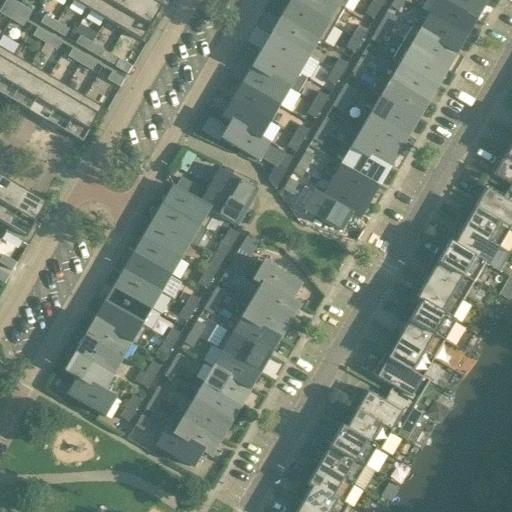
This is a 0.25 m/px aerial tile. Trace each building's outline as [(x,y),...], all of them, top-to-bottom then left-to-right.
[(6,0),(3,6),(15,13),(20,5),(11,0),(6,0)] [(69,0),(87,10),(93,0),(69,0)] [(117,0),(93,0),(87,10),(105,21),(117,0)] [(117,0),(105,21),(123,31),(140,0),(117,0)] [(161,7),(148,0),(140,0),(123,31),(141,42),(161,7)] [(326,0),(291,0),(290,1),(333,26),(343,9),(338,6),(326,0)] [(343,9),(348,0),(326,0),(338,6),(343,9)] [(373,0),(371,4),(379,9),(384,0),(373,0)] [(404,1),(402,0),(393,0),(390,7),(398,12),(404,1)] [(465,38),(475,20),(440,0),(436,0),(428,15),(463,35),(462,37),(465,38)] [(485,3),(480,0),(440,0),(475,20),(485,3)] [(323,44),(333,26),(290,1),(281,18),(318,40),(317,41),(323,44)] [(373,19),(379,9),(371,4),(365,15),(373,19)] [(20,5),(15,13),(27,20),(32,12),(20,5)] [(15,13),(3,6),(0,10),(0,14),(10,20),(15,13)] [(23,28),(27,20),(15,13),(10,20),(23,28)] [(40,24),(52,31),(57,22),(45,15),(40,24)] [(418,32),(454,52),(462,37),(463,35),(428,15),(418,32)] [(273,36),(308,56),(317,41),(318,40),(281,18),(280,19),(282,21),(273,36)] [(383,19),(377,30),(385,34),(391,23),(383,19)] [(69,30),(57,22),(52,31),(64,38),(69,30)] [(352,37),(360,42),(366,31),(358,26),(352,37)] [(411,27),(401,44),(408,48),(444,69),(454,52),(418,32),(411,27)] [(32,37),(44,43),(48,35),(37,29),(32,37)] [(378,45),(385,34),(377,30),(370,40),(378,45)] [(61,43),(48,35),(44,43),(57,51),(61,43)] [(75,44),(87,51),(92,43),(80,36),(75,44)] [(298,73),(308,56),(273,36),(263,52),(298,73)] [(353,53),(360,42),(352,37),(345,48),(353,53)] [(92,43),(87,51),(99,58),(104,50),(92,43)] [(444,69),(408,48),(401,44),(392,61),(399,65),(434,85),(444,69)] [(0,77),(13,56),(0,48),(0,77)] [(79,64),(84,56),(72,49),(67,57),(79,64)] [(306,77),(298,73),(263,52),(253,69),(289,90),(296,94),(306,77)] [(364,52),(357,63),(365,68),(372,56),(364,52)] [(0,77),(0,94),(10,101),(30,66),(13,56),(0,77)] [(96,64),(84,56),(79,64),(91,72),(96,64)] [(119,59),(114,67),(127,76),(132,67),(119,59)] [(380,76),(389,81),(424,102),(434,85),(399,65),(392,61),(390,59),(380,76)] [(332,70),(340,75),(346,64),(338,60),(332,70)] [(365,68),(357,63),(351,73),(359,78),(365,68)] [(48,77),(30,66),(10,101),(28,111),(48,77)] [(279,106),(289,90),(253,69),(243,86),(279,106)] [(334,86),(340,75),(332,70),(326,81),(334,86)] [(111,72),(106,80),(120,88),(125,80),(111,72)] [(424,102),(389,81),(380,76),(370,93),(379,98),(414,119),(424,102)] [(48,77),(28,111),(46,122),(66,87),(48,77)] [(344,85),(338,96),(345,101),(352,90),(344,85)] [(269,123),(279,106),(243,86),(234,102),(269,123)] [(46,122),(63,132),(83,98),(66,87),(46,122)] [(312,104),(320,109),(327,98),(319,93),(312,104)] [(345,101),(338,96),(331,107),(339,111),(345,101)] [(83,98),(63,132),(82,143),(102,108),(83,98)] [(405,135),(406,134),(414,119),(379,98),(369,115),(405,135)] [(259,140),(260,138),(269,123),(234,102),(223,120),(232,125),(232,124),(259,140)] [(314,119),(320,109),(312,104),(306,115),(314,119)] [(395,152),(394,153),(396,155),(408,135),(406,134),(405,135),(369,115),(360,131),(395,152)] [(324,118),(318,129),(326,134),(332,123),(324,118)] [(232,124),(232,125),(222,141),(258,162),(269,143),(260,138),(259,140),(232,124)] [(293,137),(301,142),(307,131),(299,126),(293,137)] [(320,145),(326,134),(318,129),(312,140),(320,145)] [(350,148),(385,169),(394,153),(395,152),(360,131),(350,148)] [(295,153),(301,142),(293,137),(287,148),(295,153)] [(350,148),(340,165),(376,185),(385,169),(350,148)] [(305,151),(298,163),(306,167),(313,156),(305,151)] [(511,158),(507,155),(507,154),(502,152),(490,172),(511,184),(506,192),(511,194),(511,158)] [(285,169),(291,158),(283,154),(277,165),(285,169)] [(306,167),(298,163),(292,173),(300,178),(306,167)] [(330,181),(366,202),(376,185),(340,165),(330,181)] [(218,170),(208,187),(244,207),(254,190),(218,170)] [(0,199),(10,183),(0,176),(0,199)] [(282,190),(290,195),(297,184),(289,179),(282,190)] [(330,181),(321,196),(321,198),(348,214),(347,215),(355,220),(366,202),(330,181)] [(10,183),(0,199),(0,223),(6,227),(7,227),(27,193),(10,183)] [(244,207),(208,187),(199,202),(199,203),(214,212),(213,214),(233,226),(244,207)] [(470,207),(474,210),(475,209),(509,230),(509,231),(511,232),(511,194),(506,192),(502,199),(482,187),(470,207)] [(199,203),(199,202),(174,188),(164,205),(199,226),(199,227),(204,230),(213,214),(214,212),(199,203)] [(321,198),(321,196),(313,191),(302,210),(338,231),(347,215),(348,214),(321,198)] [(46,204),(27,193),(7,227),(6,227),(3,232),(27,246),(39,225),(35,223),(46,204)] [(154,222),(190,243),(199,227),(199,226),(164,205),(155,221),(154,222)] [(498,248),(509,231),(509,230),(475,209),(474,210),(464,228),(498,248)] [(154,222),(155,221),(153,220),(143,238),(180,260),(190,243),(154,222)] [(498,248),(464,228),(454,245),(453,247),(483,265),(483,266),(487,268),(498,248)] [(229,230),(223,240),(231,245),(237,234),(229,230)] [(252,252),(258,242),(245,237),(241,245),(252,252)] [(170,276),(180,260),(143,238),(133,254),(170,276)] [(217,251),(225,256),(231,245),(223,240),(217,251)] [(472,283),(483,266),(483,265),(453,247),(454,245),(450,243),(438,263),(472,283)] [(248,259),(252,252),(241,245),(237,253),(248,259)] [(243,267),(248,259),(237,253),(232,260),(243,267)] [(160,293),(170,276),(133,254),(130,260),(132,261),(125,272),(160,293)] [(3,255),(0,259),(0,264),(13,271),(17,264),(3,255)] [(251,281),(260,286),(261,284),(288,300),(288,299),(298,283),(262,262),(251,281)] [(204,273),(212,278),(218,267),(210,263),(204,273)] [(461,302),(472,283),(438,263),(427,282),(461,302)] [(228,266),(222,277),(230,282),(236,271),(228,266)] [(0,271),(0,281),(5,284),(9,276),(0,271)] [(151,309),(160,293),(125,272),(115,289),(151,309)] [(205,289),(212,278),(204,273),(197,284),(205,289)] [(451,319),(461,302),(427,282),(415,301),(419,304),(420,303),(450,320),(451,319)] [(297,304),(288,299),(288,300),(261,284),(260,286),(251,301),(286,322),(297,304)] [(216,288),(209,299),(217,304),(224,293),(216,288)] [(141,326),(141,325),(151,309),(115,289),(106,305),(141,326)] [(184,307),(192,311),(199,300),(191,296),(184,307)] [(217,304),(209,299),(203,310),(211,315),(217,304)] [(277,338),(286,322),(251,301),(241,317),(277,338)] [(420,303),(419,304),(409,321),(444,341),(455,321),(451,319),(450,320),(420,303)] [(131,343),(131,344),(136,347),(146,328),(141,325),(141,326),(106,305),(96,322),(131,343)] [(186,322),(192,311),(184,307),(178,318),(186,322)] [(267,354),(277,338),(241,317),(232,333),(231,334),(267,355),(267,354)] [(433,359),(444,341),(409,321),(399,339),(433,359)] [(86,339),(121,359),(131,344),(131,343),(96,322),(87,337),(86,339)] [(196,322),(190,332),(198,337),(204,326),(196,322)] [(165,340),(173,345),(179,334),(171,329),(165,340)] [(216,349),(221,352),(222,351),(259,373),(270,355),(267,354),(267,355),(231,334),(232,333),(227,330),(216,349)] [(198,337),(190,332),(183,343),(191,348),(198,337)] [(112,376),(112,375),(121,359),(86,339),(87,337),(85,336),(74,354),(112,376)] [(422,378),(423,377),(433,359),(399,339),(388,357),(388,358),(422,378)] [(166,356),(173,345),(165,340),(158,351),(166,356)] [(249,390),(259,373),(222,351),(221,352),(212,368),(249,390)] [(112,376),(74,354),(64,372),(78,380),(79,379),(107,396),(108,394),(117,378),(112,375),(112,376)] [(177,355),(170,366),(178,370),(185,360),(177,355)] [(429,381),(423,377),(422,378),(388,358),(388,357),(383,355),(371,375),(392,387),(388,394),(413,409),(429,381)] [(145,374),(153,378),(160,367),(152,363),(145,374)] [(178,370),(170,366),(164,377),(172,381),(178,370)] [(239,407),(249,390),(212,368),(202,384),(237,405),(237,406),(239,407)] [(153,378),(145,374),(140,370),(134,381),(147,389),(153,378)] [(79,379),(78,380),(69,397),(104,417),(115,399),(108,394),(107,396),(79,379)] [(228,422),(237,406),(237,405),(202,384),(192,401),(228,422)] [(351,410),(355,413),(355,412),(390,433),(390,434),(396,437),(413,409),(388,394),(383,402),(363,390),(351,410)] [(151,399),(159,404),(163,396),(155,392),(151,399)] [(134,412),(140,400),(132,396),(126,407),(134,412)] [(152,414),(159,404),(151,399),(144,410),(152,414)] [(218,438),(228,422),(192,401),(182,418),(218,438)] [(134,412),(126,407),(120,417),(127,422),(134,412)] [(379,452),(390,434),(390,433),(355,412),(355,413),(346,429),(345,431),(375,449),(375,450),(379,452)] [(141,416),(134,427),(142,432),(149,420),(141,416)] [(207,456),(218,438),(182,418),(173,433),(173,434),(200,450),(199,451),(207,456)] [(364,467),(375,450),(375,449),(345,431),(346,429),(342,427),(330,447),(364,467)] [(173,434),(173,433),(165,428),(154,447),(190,467),(199,451),(200,450),(173,434)] [(353,486),(364,467),(330,447),(319,466),(353,486)] [(343,503),(353,486),(319,466),(307,485),(311,488),(312,487),(342,505),(343,503)] [(312,487),(311,488),(301,506),(312,511),(343,511),(347,505),(343,503),(342,505),(312,487)]
